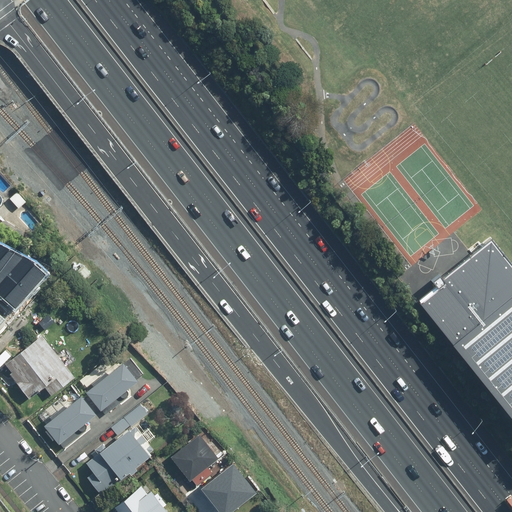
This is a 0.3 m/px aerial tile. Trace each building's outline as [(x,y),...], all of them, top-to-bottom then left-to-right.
[(28,201),(19,191),(12,198),(21,208),(28,201)] [(436,283),(419,297),(511,412),(511,263),(491,237),(442,276),(439,272),(432,278),(436,283)] [(0,260),(9,250),(0,245),(0,260)] [(0,283),(24,256),(9,250),(0,260),(0,283)] [(0,295),(4,299),(34,265),(24,256),(0,283),(0,295)] [(81,261),(77,266),(80,270),(79,271),(87,278),(93,272),(87,265),(86,266),(81,261)] [(45,275),(34,265),(4,299),(15,309),(45,275)] [(47,385),(54,394),(78,375),(46,334),(8,363),(15,372),(14,372),(32,397),(47,385)] [(101,412),(99,409),(103,406),(105,408),(143,378),(141,376),(145,373),(135,360),(131,363),(129,360),(113,373),(110,370),(96,381),(98,384),(91,390),(87,393),(71,405),(69,403),(54,414),(56,417),(48,423),(51,427),(49,428),(59,440),(61,439),(63,442),(101,412)] [(149,410),(143,402),(126,416),(125,415),(113,425),(120,434),(133,424),(135,422),(149,410)] [(143,466),(142,464),(156,453),(154,449),(157,447),(138,425),(136,427),(135,426),(91,461),(97,470),(91,475),(104,492),(111,487),(112,488),(136,469),(138,471),(143,466)] [(204,431),(175,454),(194,478),(196,477),(199,482),(196,484),(219,511),(220,511),(242,495),(237,488),(243,484),(224,462),(214,470),(210,466),(223,456),(204,431)] [(132,496),(119,505),(127,511),(171,511),(170,511),(174,508),(168,497),(157,487),(151,492),(145,484),(132,496)]
